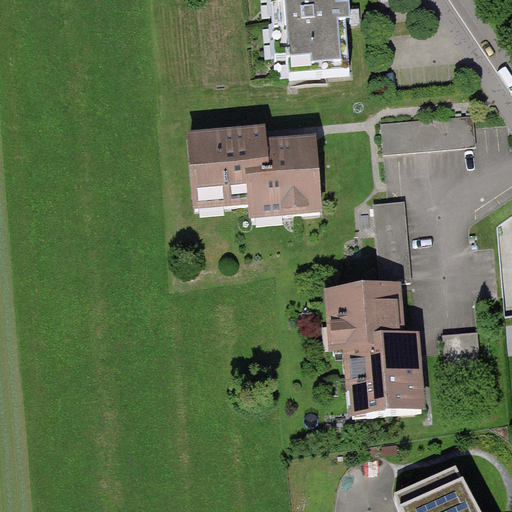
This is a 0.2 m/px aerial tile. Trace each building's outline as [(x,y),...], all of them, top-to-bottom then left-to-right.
[(345,0),(280,0),(289,83),(352,77),(347,16),(345,0)] [(474,120),(382,128),(385,157),(428,154),(477,150),(475,130),(474,120)] [(264,136),(184,142),(189,213),(245,209),(246,224),(320,219),(314,144),(265,147),(264,136)] [(409,240),(406,204),(376,207),(383,286),(413,283),(409,240)] [(389,293),(313,297),(316,361),(331,360),(335,424),(412,420),(408,342),(392,342),(389,293)] [(460,337),(443,338),(446,369),(479,367),(477,336),(460,337)] [(397,511),(470,511),(456,484),(396,509),(397,511)]
